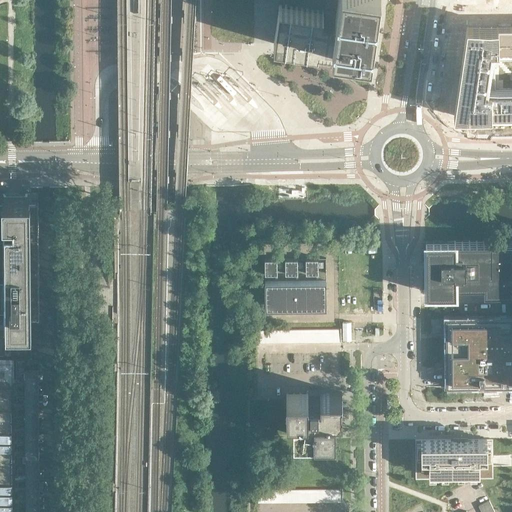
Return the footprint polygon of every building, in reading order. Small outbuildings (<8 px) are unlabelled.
[(337,0),(335,19),(323,17),(323,11),(279,4),(273,43),(318,50),(318,46),(331,48),(330,52),(369,57),(377,0),(337,0)] [(139,13),(139,12),(139,7),(133,7),(133,12),(132,13),(131,13),(131,14),(130,15),(130,16),(129,17),(129,18),(130,18),(130,19),(131,19),(131,18),(132,18),(132,19),(133,20),(134,21),(135,21),(136,22),(136,21),(136,20),(136,21),(136,22),(137,21),(138,21),(139,20),(139,19),(139,18),(140,18),(140,19),(141,19),(142,19),(142,18),(142,17),(142,16),(142,15),(141,14),(140,13),(139,13)] [(511,25),(466,26),(457,88),(453,116),(511,115),(511,25)] [(151,137),(151,126),(140,126),(140,137),(151,137)] [(0,314),(5,315),(5,322),(32,322),(32,314),(38,314),(37,198),(30,198),(29,192),(3,192),(3,199),(0,198),(0,314)] [(511,291),(511,240),(454,241),(425,241),(426,292),(456,292),(456,285),(483,285),(483,292),(511,291)] [(318,273),(318,257),(305,258),(305,273),(318,273)] [(277,273),(277,258),(264,258),(264,273),(277,273)] [(298,273),(297,258),(285,258),(285,273),(298,273)] [(326,309),(326,281),(264,281),(265,309),(326,309)] [(511,384),(511,317),(461,318),(447,318),(447,386),(468,386),(468,385),(490,385),(500,385),(511,384)] [(38,383),(38,370),(24,370),(24,378),(16,378),(16,383),(25,383),(38,383)] [(38,395),(38,383),(25,383),(25,390),(16,390),(16,395),(25,395),(38,395)] [(0,409),(11,410),(10,390),(0,389),(0,409)] [(342,414),(342,404),(342,392),(320,393),(320,397),(318,397),(310,397),(308,397),(308,393),(286,393),(286,415),(293,415),(293,435),(314,435),(335,435),(335,414),(342,414)] [(38,407),(38,395),(25,395),(25,402),(16,402),(16,407),(25,407),(38,407)] [(38,419),(38,407),(25,407),(25,414),(16,414),(16,419),(25,419),(38,419)] [(11,410),(0,409),(0,420),(11,420),(11,410)] [(39,431),(38,419),(25,419),(25,426),(17,426),(17,431),(25,431),(39,431)] [(0,430),(11,430),(11,420),(0,420),(0,430)] [(0,440),(11,441),(11,430),(0,430),(0,440)] [(39,443),(39,431),(25,431),(25,438),(17,438),(17,443),(25,443),(39,443)] [(492,465),(492,458),(492,455),(493,455),(492,439),(415,439),(415,479),(493,478),(493,466),(493,465),(492,465)] [(0,451),(11,451),(11,441),(0,440),(0,451)] [(39,455),(39,443),(25,443),(25,450),(17,450),(17,455),(25,455),(39,455)] [(0,461),(11,461),(11,451),(0,451),(0,461)] [(39,467),(39,455),(25,455),(25,463),(17,463),(17,467),(25,467),(39,467)] [(0,471),(11,472),(11,464),(6,464),(6,462),(11,462),(11,461),(0,461),(0,471)] [(39,479),(39,467),(25,467),(25,475),(17,475),(17,479),(26,479),(39,479)] [(0,482),(11,482),(11,472),(0,471),(0,482)] [(39,491),(39,479),(26,479),(26,487),(17,487),(17,491),(39,491)] [(0,492),(11,492),(11,482),(0,482),(0,492)] [(39,503),(39,491),(17,491),(17,503),(26,503),(39,503)] [(0,502),(11,503),(11,492),(0,492),(0,502)] [(491,505),(489,500),(478,505),(481,510),(491,505)] [(0,511),(11,511),(11,503),(0,502),(0,511)] [(39,511),(39,503),(26,503),(26,511),(17,511),(39,511)]
